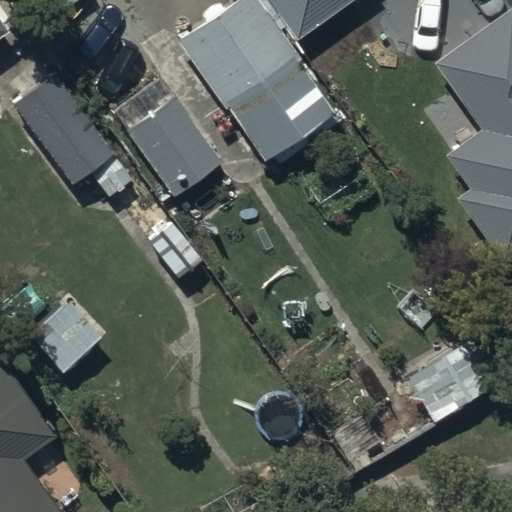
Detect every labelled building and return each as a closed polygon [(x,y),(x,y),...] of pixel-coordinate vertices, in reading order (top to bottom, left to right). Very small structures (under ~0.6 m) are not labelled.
[(254,0),(229,0),(170,41),(217,109),(209,115),(238,158),(248,151),(255,162),(330,113),(254,0)] [(261,0),(290,40),(346,0),(261,0)] [(426,64),(473,130),(436,156),(459,189),(448,197),(495,263),(507,254),(511,260),(511,17),(504,7),(426,64)] [(152,77),(105,113),(167,198),(215,161),(152,77)] [(41,150),(66,183),(82,171),(103,198),(133,176),(87,115),(41,150)] [(0,371),(0,511),(52,511),(14,459),(46,436),(0,371)]
